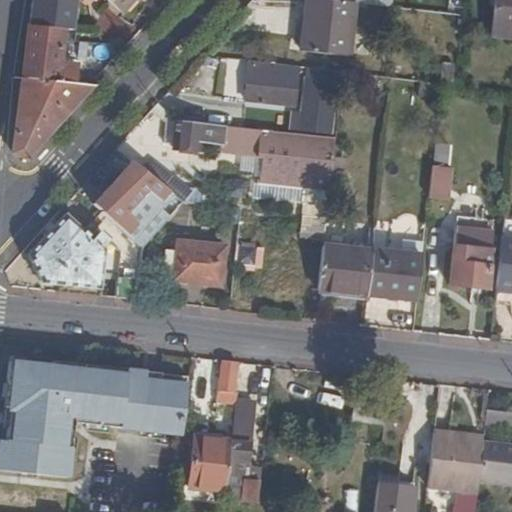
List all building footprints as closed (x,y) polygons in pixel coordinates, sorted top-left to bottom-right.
[(30,0),(28,27),(62,31),(76,32),(79,0),(30,0)] [(136,0),(106,0),(124,15),(136,0)] [(309,27),(301,26),(299,50),(348,55),(352,5),(311,0),(309,27)] [(311,0),(309,0),(303,0),(301,26),(309,27),(311,0)] [(511,0),(496,0),(493,34),(511,36),(511,0)] [(62,31),(28,27),(25,39),(61,42),(62,31)] [(61,42),(25,39),(24,48),(27,49),(23,82),(73,87),(75,67),(58,66),(61,42)] [(299,66),(291,65),(291,73),(299,74),(299,66)] [(299,74),(291,73),(265,71),(262,101),(295,105),(299,74)] [(25,162),(90,90),(73,87),(23,82),(12,156),(25,162)] [(201,122),(177,120),(175,146),(200,148),(200,140),(201,122)] [(201,122),(200,140),(252,146),(253,128),(201,122)] [(267,147),(269,129),(253,128),(252,146),(267,147)] [(330,178),(335,136),(269,129),(267,147),(265,171),(330,178)] [(452,141),(436,140),(434,160),(450,161),(452,141)] [(432,164),(429,196),(450,197),(453,166),(432,164)] [(171,216),(146,180),(116,202),(141,238),(171,216)] [(90,234),(106,215),(100,210),(84,229),(90,234)] [(117,297),(136,299),(141,244),(106,215),(90,234),(84,229),(66,213),(29,253),(40,282),(58,284),(58,290),(101,295),(102,274),(118,275),(117,297)] [(499,302),(511,303),(511,219),(507,219),(499,302)] [(457,228),(450,283),(488,288),(494,233),(457,228)] [(165,277),(221,283),(225,245),(184,241),(184,247),(183,255),(166,254),(166,267),(165,277)] [(259,268),(263,247),(239,243),(235,264),(259,268)] [(142,265),(160,267),(162,245),(144,244),(142,265)] [(183,255),(184,247),(162,245),(160,267),(166,267),(166,254),(183,255)] [(366,295),(366,293),(371,251),(322,246),(317,288),(366,295)] [(366,293),(418,299),(422,255),(371,249),(371,251),(366,293)] [(239,361),(224,359),(219,402),(235,403),(239,361)] [(184,380),(8,362),(0,440),(0,473),(66,480),(72,429),(178,440),(184,380)] [(237,399),(233,439),(227,490),(226,496),(259,499),(262,467),(246,465),(247,458),(250,458),(252,441),(255,441),(259,402),(237,399)] [(511,410),(489,408),(487,422),(511,423),(511,410)] [(485,440),(485,437),(436,432),(429,485),(457,488),(458,488),(477,490),(479,490),(480,480),(485,440)] [(227,490),(233,439),(195,435),(189,486),(227,490)] [(511,442),(485,440),(480,480),(511,483),(511,442)] [(398,482),(380,480),(375,511),(411,511),(415,483),(398,482)] [(455,511),(474,511),(477,490),(458,488),(458,490),(455,511)]
